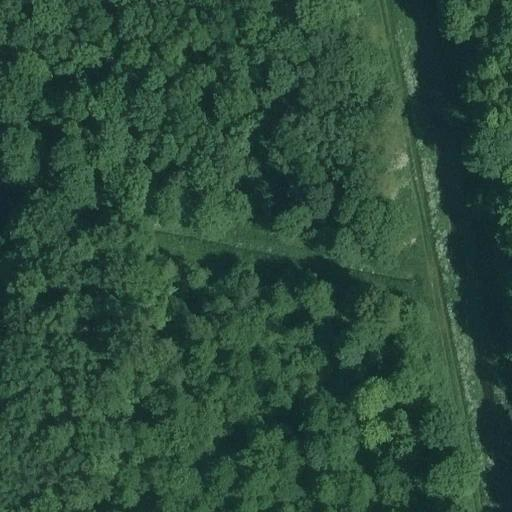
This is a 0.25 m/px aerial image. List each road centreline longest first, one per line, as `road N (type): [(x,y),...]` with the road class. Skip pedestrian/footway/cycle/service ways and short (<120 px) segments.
road 1 (track): [(438,306),(0,217)]
road 2 (track): [(511,392),(438,0)]
road 3 (track): [(475,511),(431,264)]
